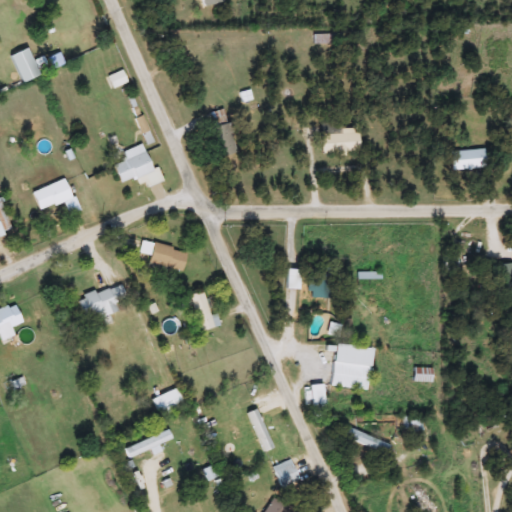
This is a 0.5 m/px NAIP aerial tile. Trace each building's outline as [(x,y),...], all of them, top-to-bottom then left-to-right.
[(52,45),(49,33),(66,29),(69,41),(52,45)] [(214,52),(202,54),(203,63),(181,66),(178,47),(213,42),(214,52)] [(318,155),(318,127),(355,127),(355,155),(318,155)] [(140,145),(151,172),(156,170),(161,182),(145,187),(141,176),(118,184),(111,167),(123,162),(120,152),(140,145)] [(448,151),(485,151),(486,169),(449,170),(448,151)] [(37,212),(28,193),(61,179),(69,198),(37,212)] [(0,205),(9,228),(0,232),(0,205)] [(146,265),(148,255),(137,253),(140,241),(184,250),(180,273),(146,265)] [(454,269),(442,269),(442,256),(454,256),(454,269)] [(511,301),(494,301),(494,264),(511,264),(511,301)] [(306,298),(306,269),(326,269),(326,298),(306,298)] [(295,289),(283,289),(283,270),(295,270),(295,289)] [(96,312),(82,318),(75,300),(118,283),(125,300),(114,304),(117,311),(99,318),(96,312)] [(197,331),(188,296),(202,292),(212,327),(197,331)] [(19,324),(9,327),(11,336),(0,339),(0,308),(14,305),(19,324)] [(363,391),(326,387),(331,345),(368,349),(363,391)] [(429,382),(411,382),(411,369),(429,369),(429,382)] [(307,386),(320,385),(323,414),(310,415),(307,386)] [(159,418),(149,401),(170,389),(180,406),(159,418)] [(420,433),(401,433),(401,417),(420,417),(420,433)] [(170,440),(126,460),(121,450),(166,429),(170,440)] [(278,491),(271,466),(290,460),(297,486),(278,491)] [(282,511),(262,511),(271,501),(284,510),(282,511)]
